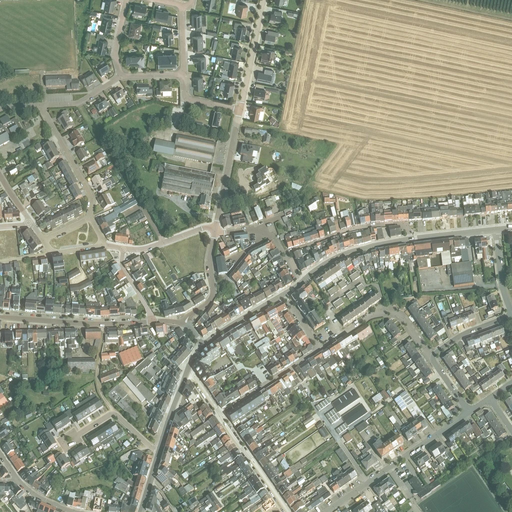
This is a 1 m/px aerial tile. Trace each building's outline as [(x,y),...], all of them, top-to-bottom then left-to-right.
[(116,4),(116,0),(115,0),(106,0),(104,10),(113,11),(114,7),(114,4),(116,4)] [(206,0),(205,8),(213,10),(213,9),(215,10),(216,4),(214,4),(214,0),(206,0)] [(248,6),(238,4),(238,6),(237,6),(236,10),(237,10),(236,15),(246,17),(246,12),(246,10),(247,10),(248,6)] [(138,14),(145,15),(147,6),(142,5),(142,6),(135,5),(133,13),(134,13),(134,14),(134,15),(138,16),(138,15),(138,14)] [(168,12),(164,11),(163,12),(161,12),(161,11),(156,10),(155,19),(163,21),(163,22),(171,23),(172,16),(168,15),(168,12)] [(281,16),(282,12),(274,10),(273,14),(271,13),(270,18),(270,17),(269,21),(280,24),(280,20),(283,18),(281,16)] [(202,14),(192,14),(192,19),(192,25),(192,26),(196,26),(196,30),(202,30),(202,14)] [(111,25),(113,19),(103,17),(101,26),(100,26),(99,29),(100,29),(100,30),(110,32),(111,28),(112,25),(111,25)] [(242,24),(235,22),(234,28),(235,28),(234,31),(235,34),(235,37),(244,39),(246,28),(241,27),(242,24)] [(141,25),(131,23),(128,36),(138,38),(137,38),(138,34),(139,34),(141,25)] [(278,33),(273,31),(272,34),(266,33),(265,42),(273,43),(275,35),(278,36),(278,33)] [(164,33),(164,44),(173,43),(173,39),(172,39),(172,37),(172,33),(164,33)] [(94,46),(93,51),(97,51),(105,53),(106,48),(107,45),(108,42),(103,41),(104,35),(97,34),(96,40),(99,40),(98,47),(94,46)] [(193,48),(203,48),(202,36),(192,36),(192,42),(194,42),(194,44),(193,44),(193,48)] [(238,47),(239,44),(232,42),(231,48),(233,48),(231,57),(240,58),(242,48),(238,47)] [(274,55),(275,51),(268,49),(267,53),(264,53),(263,55),(262,55),(260,61),(270,63),(271,59),(273,59),(274,59),(275,59),(275,58),(276,57),(275,56),(275,55),(274,55)] [(172,64),(176,64),(176,56),(172,56),(172,55),(163,55),(163,57),(159,57),(159,65),(163,65),(163,66),(172,65),(172,64)] [(126,57),(127,64),(138,63),(138,66),(144,66),(144,57),(141,57),(141,56),(126,57)] [(197,65),(197,69),(206,69),(205,58),(193,58),(193,62),(197,62),(197,65)] [(222,74),(221,77),(228,78),(229,75),(236,77),(237,73),(236,72),(236,69),(237,70),(239,64),(229,62),(224,61),(223,67),(227,68),(228,68),(227,75),(222,74)] [(101,78),(110,72),(105,64),(102,67),(101,66),(98,68),(99,69),(97,70),(101,78)] [(264,74),(258,72),(257,80),(270,83),(273,71),(265,69),(264,74)] [(79,79),(85,87),(87,85),(88,87),(92,85),(91,84),(96,81),(91,73),(83,78),(83,77),(79,79)] [(46,78),(46,87),(67,86),(67,91),(79,90),(79,81),(71,81),(71,77),(46,78)] [(194,77),(194,89),(203,89),(202,77),(194,77)] [(232,95),(234,84),(221,82),(220,89),(224,90),(223,94),(227,95),(232,95)] [(147,97),(152,97),(152,88),(149,88),(148,85),(141,85),(138,85),(137,86),(137,95),(147,95),(147,97)] [(157,97),(161,96),(161,93),(171,93),(171,85),(160,85),(160,90),(157,90),(157,97)] [(111,94),(116,101),(120,99),(120,100),(123,98),(123,97),(124,96),(120,89),(117,91),(115,92),(111,94)] [(266,91),(255,89),(253,97),(264,99),(266,91)] [(108,106),(104,99),(100,101),(101,101),(95,105),(99,112),(103,110),(104,110),(107,108),(106,108),(108,106)] [(251,109),(250,113),(251,113),(250,118),(251,118),(251,119),(253,119),(254,119),(258,119),(262,120),(264,112),(261,111),(262,107),(252,105),(251,110),(251,109)] [(118,116),(113,109),(109,112),(113,119),(118,116)] [(66,116),(69,114),(67,111),(61,114),(63,117),(58,120),(60,123),(61,123),(65,131),(72,127),(66,116)] [(212,122),(211,125),(213,125),(212,128),(218,129),(219,124),(219,125),(220,121),(220,120),(221,120),(221,117),(221,116),(215,115),(213,123),(212,122)] [(0,146),(11,141),(10,140),(14,138),(14,139),(22,135),(19,131),(22,129),(16,119),(10,122),(7,116),(0,120),(0,121),(2,124),(0,125),(0,146)] [(266,132),(253,129),(252,131),(246,129),(245,136),(251,137),(252,133),(255,133),(255,135),(264,136),(263,143),(269,144),(271,136),(266,135),(266,132)] [(74,147),(84,142),(82,138),(81,139),(77,132),(70,136),(72,140),(71,141),(74,147)] [(156,141),(153,153),(173,157),(213,165),(217,145),(177,136),(175,145),(156,141)] [(47,155),(56,150),(52,143),(43,148),(47,155)] [(241,153),(240,155),(243,156),(243,158),(244,159),(247,159),(247,158),(248,157),(252,158),(253,154),(253,152),(256,152),(259,153),(260,151),(260,148),(254,146),(249,145),(249,146),(249,147),(242,146),(241,151),(241,153)] [(13,157),(24,151),(22,148),(16,151),(17,153),(12,155),(13,157)] [(84,149),(77,153),(81,162),(88,158),(86,153),(88,152),(86,148),(84,149)] [(56,150),(47,155),(51,162),(59,157),(56,150)] [(95,162),(85,168),(88,175),(99,169),(102,167),(98,161),(104,158),(104,156),(102,154),(95,158),(97,162),(96,163),(95,162)] [(10,166),(14,165),(11,159),(4,162),(6,166),(5,167),(7,171),(11,169),(10,166)] [(62,171),(69,167),(65,162),(59,165),(62,171)] [(45,165),(42,167),(44,171),(48,169),(52,167),(50,163),(45,165)] [(164,174),(163,183),(212,193),(215,176),(160,164),(158,173),(164,174)] [(9,172),(11,177),(22,171),(19,166),(9,172)] [(69,167),(62,171),(64,175),(65,176),(65,177),(72,173),(69,167)] [(254,187),(252,188),(253,190),(254,190),(255,192),(264,186),(264,187),(266,186),(266,185),(269,184),(267,180),(264,176),(269,174),(267,171),(267,170),(266,169),(265,168),(258,173),(259,175),(256,177),(257,179),(258,180),(257,180),(257,181),(257,182),(258,182),(258,183),(257,184),(257,185),(257,186),(256,186),(255,188),(254,187)] [(75,179),(72,173),(65,177),(68,182),(75,179)] [(38,178),(37,176),(37,175),(36,174),(33,175),(34,177),(33,177),(32,176),(27,179),(28,180),(30,184),(38,178)] [(99,176),(93,180),(95,184),(94,185),(99,193),(108,188),(109,191),(114,188),(113,185),(112,186),(109,180),(103,183),(99,176)] [(53,178),(51,179),(57,191),(59,190),(53,178)] [(75,179),(68,182),(68,183),(69,185),(71,188),(76,185),(78,184),(75,179)] [(23,195),(37,186),(36,184),(33,186),(33,185),(30,188),(27,183),(20,187),(22,191),(21,192),(23,195)] [(212,193),(163,183),(161,190),(194,197),(193,200),(201,201),(201,204),(200,209),(209,210),(211,200),(210,200),(212,193)] [(79,191),(76,185),(71,188),(70,189),(73,194),(79,191)] [(37,186),(23,195),(25,199),(27,198),(29,201),(36,197),(33,193),(37,190),(36,190),(38,188),(37,186)] [(82,196),(79,191),(73,194),(76,200),(82,196)] [(38,200),(44,197),(46,195),(44,192),(36,195),(36,196),(38,200)] [(335,204),(335,197),(331,195),(329,195),(324,194),(322,193),(323,198),(323,200),(324,199),(324,204),(332,204),(335,204)] [(489,200),(490,215),(497,214),(496,203),(496,200),(495,196),(495,194),(492,195),(492,200),(489,200)] [(106,196),(98,200),(100,203),(104,210),(111,206),(106,196)] [(276,202),(274,196),(272,197),(271,198),(271,199),(265,202),(268,210),(264,212),(266,219),(274,215),(270,207),(274,206),(273,203),(276,202)] [(314,201),(307,206),(311,213),(317,208),(315,204),(315,203),(319,202),(318,198),(318,196),(313,197),(314,201)] [(335,197),(335,204),(336,211),(338,211),(337,199),(346,202),(345,199),(335,197)] [(457,218),(455,200),(455,198),(451,198),(452,202),(448,202),(448,203),(448,206),(448,209),(449,219),(457,218)] [(251,204),(258,222),(263,220),(259,210),(259,209),(262,208),(259,201),(257,202),(251,204)] [(421,209),(422,221),(422,222),(431,221),(430,209),(424,209),(424,206),(423,206),(422,201),(421,201),(421,209)] [(440,207),(441,220),(449,219),(448,209),(446,209),(446,206),(448,206),(448,203),(443,203),(442,201),(437,201),(438,207),(440,207)] [(46,214),(51,211),(48,207),(45,210),(40,202),(33,206),(39,216),(45,212),(46,214)] [(430,209),(431,221),(432,221),(439,220),(438,207),(434,207),(434,205),(434,203),(430,203),(430,209)] [(251,204),(247,206),(254,224),(258,222),(251,204)] [(72,206),(78,218),(79,217),(78,215),(83,213),(79,205),(76,207),(75,205),(72,206)] [(71,209),(67,211),(71,219),(76,216),(77,218),(78,218),(72,206),(70,207),(71,209)] [(254,224),(247,206),(242,207),(246,219),(249,226),(254,224)] [(15,207),(12,207),(12,208),(12,211),(12,214),(13,219),(20,218),(20,213),(15,207)] [(8,211),(4,211),(5,215),(5,220),(13,219),(12,214),(12,211),(12,208),(8,208),(9,211),(8,211)] [(284,211),(286,217),(287,217),(292,215),(291,214),(290,212),(292,211),(294,210),(293,209),(292,209),(291,208),(288,209),(284,211)] [(236,213),(235,212),(234,209),(229,211),(231,214),(230,215),(231,219),(232,219),(233,223),(234,227),(240,226),(238,218),(236,215),(236,213)] [(104,219),(98,222),(101,227),(118,218),(117,216),(121,213),(120,210),(115,213),(110,215),(111,217),(109,218),(110,219),(105,221),(104,219)] [(249,226),(246,219),(244,219),(244,217),(239,218),(238,215),(242,213),(240,210),(235,212),(236,213),(236,215),(238,218),(240,226),(245,225),(249,226)] [(326,220),(327,225),(330,235),(336,233),(333,223),(334,223),(337,222),(334,210),(331,211),(333,219),(329,220),(329,219),(326,220)] [(63,211),(61,212),(66,223),(67,223),(66,221),(71,219),(67,211),(64,213),(63,211)] [(141,211),(136,214),(139,219),(144,216),(141,211)] [(59,215),(56,216),(59,224),(64,222),(65,224),(66,223),(61,212),(58,213),(59,215)] [(345,221),(349,220),(348,216),(348,212),(340,214),(341,219),(341,220),(343,219),(344,219),(344,221),(345,221)] [(384,216),(384,223),(388,223),(392,223),(392,214),(390,214),(390,212),(383,212),(384,216)] [(231,219),(230,215),(223,216),(224,220),(224,221),(222,222),(224,229),(231,227),(234,227),(233,223),(232,219),(231,219)] [(51,216),(49,217),(54,229),(55,228),(54,226),(59,224),(56,216),(52,218),(51,216)] [(54,229),(49,217),(47,218),(47,220),(44,222),(47,230),(52,227),(53,229),(54,229)] [(290,225),(286,217),(282,219),(285,225),(286,225),(289,230),(291,229),(291,227),(291,226),(292,226),(291,225),(290,225)] [(118,218),(101,227),(103,231),(113,227),(111,224),(119,220),(118,218)] [(114,226),(113,227),(103,231),(105,236),(112,233),(114,232),(113,229),(115,228),(115,226),(114,227),(114,226)] [(309,235),(311,242),(315,241),(319,240),(315,228),(307,231),(309,235)] [(315,228),(319,240),(324,238),(321,228),(318,228),(315,228)] [(399,228),(388,229),(390,239),(396,238),(401,237),(401,236),(400,232),(400,231),(399,228)] [(21,233),(20,234),(22,237),(23,236),(26,241),(34,236),(31,230),(28,232),(26,229),(25,230),(20,230),(21,233)] [(290,235),(291,238),(293,237),(294,239),(291,240),(292,243),(291,244),(292,248),(296,247),(299,246),(296,233),(294,229),(293,230),(292,230),(294,234),(290,235)] [(116,235),(115,243),(116,243),(118,244),(118,243),(121,243),(123,230),(121,231),(120,232),(119,234),(121,234),(121,236),(116,235)] [(369,232),(371,243),(375,242),(375,236),(377,236),(376,230),(369,230),(369,232)] [(302,233),(305,244),(311,242),(309,235),(307,231),(304,232),(304,231),(302,232),(302,233)] [(296,233),(299,246),(305,244),(302,233),(298,234),(298,232),(296,233)] [(339,236),(344,250),(350,248),(353,246),(351,233),(348,234),(349,238),(346,239),(345,238),(344,239),(343,239),(342,236),(339,236)] [(247,234),(240,235),(241,241),(240,241),(240,244),(241,247),(243,247),(241,248),(242,251),(245,250),(246,249),(247,248),(246,246),(245,246),(245,243),(248,243),(247,234)] [(38,241),(34,236),(26,241),(30,247),(38,241)] [(458,240),(459,249),(462,248),(469,247),(468,239),(458,240)] [(328,249),(330,255),(334,254),(331,246),(329,240),(325,242),(328,249)] [(455,255),(451,256),(452,259),(462,258),(460,251),(459,251),(459,249),(458,240),(453,241),(455,255)] [(481,241),(483,260),(483,262),(489,262),(487,240),(481,241)] [(42,246),(38,241),(30,247),(34,252),(33,253),(34,254),(36,254),(41,251),(39,248),(42,246)] [(431,244),(433,256),(436,255),(441,255),(442,267),(446,267),(451,266),(449,252),(448,241),(431,244)] [(483,260),(481,241),(480,241),(475,241),(475,242),(474,242),(475,251),(476,251),(477,260),(483,260)] [(228,250),(230,255),(237,251),(233,243),(231,244),(230,242),(227,243),(227,244),(226,245),(226,246),(227,246),(228,249),(228,250)] [(230,255),(228,250),(225,251),(223,248),(224,247),(223,243),(219,245),(222,252),(225,257),(230,255)] [(267,253),(268,255),(276,251),(272,243),(271,243),(264,246),(268,253),(267,253)] [(318,250),(323,260),(326,257),(323,251),(322,252),(320,244),(316,246),(318,249),(318,250)] [(323,251),(326,257),(330,255),(328,249),(326,250),(325,247),(323,248),(322,247),(320,244),(322,252),(323,251)] [(413,246),(416,261),(418,270),(431,269),(429,258),(433,257),(433,256),(431,244),(427,244),(425,244),(418,245),(413,246)] [(187,245),(174,250),(176,255),(175,256),(176,259),(178,259),(190,255),(192,262),(199,260),(195,251),(193,246),(188,248),(187,245)] [(268,253),(264,246),(251,252),(248,255),(252,258),(253,257),(255,259),(257,257),(257,259),(258,258),(261,261),(264,258),(268,256),(268,255),(267,253),(268,253)] [(315,252),(319,262),(323,260),(318,250),(318,249),(316,246),(313,247),(315,252)] [(406,247),(409,265),(410,272),(412,272),(411,264),(413,264),(413,262),(414,262),(414,261),(413,257),(412,257),(412,252),(410,252),(409,246),(406,247)] [(398,248),(400,260),(400,261),(404,260),(404,262),(406,261),(407,265),(409,265),(406,247),(398,248)] [(306,250),(307,252),(308,251),(310,257),(311,261),(308,262),(310,267),(315,264),(311,253),(309,248),(306,250)] [(389,249),(389,258),(395,257),(395,260),(400,260),(398,248),(389,249)] [(463,264),(469,263),(467,250),(460,251),(462,258),(463,264)] [(304,256),(302,251),(298,253),(294,255),(296,262),(302,259),(302,258),(305,257),(304,256)] [(275,260),(280,257),(277,252),(270,256),(268,257),(269,259),(268,260),(270,263),(271,262),(275,260)] [(311,253),(315,264),(319,262),(315,252),(311,253)] [(146,254),(142,256),(149,267),(152,272),(155,270),(146,254)] [(365,261),(368,269),(371,269),(369,263),(366,254),(361,256),(364,262),(365,261)] [(62,256),(52,257),(54,269),(64,267),(62,256)] [(243,262),(249,267),(252,264),(255,261),(256,261),(255,260),(252,259),(251,259),(247,256),(243,262)] [(356,257),(360,266),(363,273),(368,271),(368,269),(365,261),(364,262),(361,256),(356,257)] [(271,263),(273,266),(273,267),(274,268),(278,266),(280,270),(285,267),(282,261),(280,257),(275,260),(271,262),(271,263)] [(349,261),(353,266),(354,268),(355,269),(360,266),(356,257),(352,260),(349,261)] [(138,258),(131,261),(137,272),(140,270),(142,268),(139,262),(140,262),(138,258)] [(342,262),(346,269),(347,270),(347,269),(353,266),(349,261),(347,258),(345,259),(345,260),(342,262)] [(224,259),(216,260),(218,275),(227,274),(233,266),(230,264),(225,264),(224,259)] [(302,259),(296,262),(299,268),(301,272),(307,270),(304,264),(302,259)] [(131,261),(124,265),(125,269),(130,267),(132,271),(131,272),(132,275),(137,272),(131,261)] [(336,264),(341,272),(346,269),(342,262),(341,261),(338,263),(336,264)] [(114,277),(122,272),(116,262),(110,266),(113,272),(112,272),(108,275),(110,278),(111,278),(113,281),(116,279),(114,277)] [(235,271),(241,275),(241,276),(243,273),(246,275),(250,270),(249,268),(249,267),(243,262),(235,271)] [(451,266),(446,267),(448,276),(452,276),(454,288),(474,285),(471,263),(469,263),(463,264),(451,266)] [(330,268),(336,276),(341,272),(336,264),(334,266),(330,268)] [(10,265),(3,266),(4,272),(4,273),(7,273),(11,272),(11,271),(10,265)] [(285,267),(280,270),(278,271),(279,273),(278,274),(280,279),(281,280),(289,276),(288,274),(285,267)] [(325,272),(330,280),(336,276),(330,268),(327,270),(325,272)] [(144,270),(132,277),(136,282),(139,287),(142,285),(144,284),(142,282),(141,279),(140,277),(142,276),(143,278),(147,275),(144,270)] [(240,281),(241,282),(243,280),(242,279),(242,278),(240,276),(241,275),(235,271),(232,275),(240,281)] [(126,279),(122,272),(114,277),(116,279),(118,283),(119,283),(120,285),(124,283),(122,281),(123,280),(126,279)] [(319,276),(325,283),(330,280),(325,272),(323,273),(319,276)] [(352,276),(355,281),(357,279),(360,277),(357,272),(352,276)] [(240,281),(232,275),(230,278),(229,278),(233,281),(237,284),(237,285),(238,288),(240,286),(239,285),(241,283),(241,282),(240,281)] [(204,282),(203,280),(199,281),(196,276),(192,278),(197,286),(196,286),(197,288),(199,292),(200,293),(203,292),(202,290),(206,288),(204,282)] [(271,284),(276,293),(282,290),(278,280),(276,276),(274,277),(272,278),(271,277),(271,279),(272,280),(272,281),(270,282),(271,284)] [(278,280),(282,290),(292,284),(292,282),(289,276),(281,280),(280,279),(278,280)] [(325,283),(319,276),(316,278),(313,280),(319,288),(320,287),(325,283)] [(272,296),(268,289),(265,284),(264,282),(261,284),(260,282),(258,283),(266,299),(272,296)] [(126,285),(126,286),(125,286),(125,287),(117,291),(119,295),(123,292),(128,289),(131,287),(129,284),(128,285),(126,285)] [(243,291),(248,287),(248,286),(246,284),(243,286),(241,287),(242,287),(239,290),(240,293),(241,292),(243,291)] [(268,289),(272,296),(276,293),(271,284),(269,286),(270,288),(268,289)] [(362,284),(356,288),(360,293),(362,291),(365,289),(362,284)] [(305,295),(307,298),(309,296),(310,297),(311,297),(313,295),(315,298),(318,296),(308,286),(307,285),(301,291),(305,295)] [(109,287),(106,289),(109,296),(105,298),(106,300),(109,307),(110,309),(110,316),(119,316),(119,309),(117,304),(114,297),(111,292),(109,287)] [(131,287),(128,289),(123,292),(126,297),(128,296),(128,297),(123,301),(124,303),(125,302),(131,298),(136,296),(136,295),(131,287)] [(245,295),(252,307),(256,305),(252,297),(251,298),(247,291),(250,290),(248,287),(243,291),(245,295)] [(10,306),(10,310),(18,311),(20,289),(12,288),(12,290),(11,294),(16,295),(16,298),(14,298),(13,303),(14,303),(13,306),(10,306)] [(199,292),(197,288),(193,291),(195,294),(189,297),(195,307),(205,300),(203,297),(201,294),(200,294),(200,293),(199,292)] [(4,301),(3,310),(9,310),(10,302),(10,301),(11,301),(11,294),(12,290),(9,290),(9,293),(8,300),(7,299),(7,302),(4,301)] [(122,299),(119,295),(115,290),(111,292),(114,297),(115,299),(115,298),(116,300),(119,303),(119,306),(120,308),(119,309),(119,316),(125,315),(125,311),(124,308),(124,306),(123,306),(122,305),(124,303),(123,301),(122,299)] [(171,290),(166,293),(170,300),(173,305),(176,303),(178,306),(173,308),(175,315),(179,314),(185,313),(181,307),(180,306),(172,292),(171,290)] [(26,298),(25,312),(36,313),(37,304),(37,300),(37,299),(38,291),(35,291),(34,294),(32,294),(26,298)] [(305,295),(301,291),(292,297),(292,298),(298,307),(298,308),(303,304),(304,304),(303,302),(308,299),(307,298),(305,295)] [(188,302),(181,307),(185,313),(192,308),(195,307),(189,297),(186,292),(183,294),(186,299),(188,302)] [(252,297),(256,305),(266,300),(261,292),(252,297)] [(351,292),(346,295),(349,300),(352,299),(354,297),(351,292)] [(370,297),(376,305),(378,303),(381,301),(376,294),(373,295),(371,292),(369,293),(371,297),(370,297)] [(237,300),(244,312),(252,307),(245,295),(237,300)] [(488,305),(495,302),(493,296),(488,298),(487,295),(481,297),(482,302),(485,301),(485,303),(487,302),(488,305)] [(244,312),(237,300),(235,297),(233,298),(235,301),(234,302),(231,304),(233,305),(235,304),(237,308),(236,308),(240,315),(244,312)] [(365,301),(370,308),(376,305),(370,297),(365,301)] [(53,314),(54,301),(49,300),(49,299),(48,298),(46,298),(45,313),(53,314)] [(131,298),(125,302),(125,303),(129,310),(130,310),(131,315),(131,316),(136,316),(136,310),(136,305),(135,304),(131,298)] [(36,313),(44,313),(46,300),(37,299),(37,300),(37,304),(36,313)] [(335,303),(333,304),(336,309),(338,308),(341,306),(344,304),(340,299),(335,303)] [(88,301),(86,300),(86,306),(86,308),(86,309),(86,316),(95,317),(100,317),(100,310),(100,309),(99,304),(97,304),(92,303),(89,303),(89,301),(88,301)] [(109,307),(106,300),(108,304),(106,305),(107,307),(105,308),(104,308),(104,309),(104,310),(100,310),(100,317),(110,316),(110,309),(109,307)] [(360,305),(365,312),(367,311),(367,310),(370,308),(365,301),(360,305)] [(412,316),(418,311),(416,309),(418,308),(417,306),(418,305),(416,301),(410,305),(412,307),(408,311),(412,316)] [(495,302),(488,305),(489,308),(488,309),(489,311),(486,312),(488,316),(494,314),(493,311),(498,309),(495,302)] [(72,307),(72,315),(79,316),(79,307),(80,307),(80,305),(78,305),(78,303),(72,303),(72,307)] [(125,303),(124,303),(122,305),(123,306),(125,305),(126,308),(124,308),(125,311),(125,315),(131,315),(130,310),(129,310),(125,303)] [(206,314),(209,318),(212,322),(217,329),(223,325),(218,318),(214,312),(218,308),(219,309),(220,308),(217,306),(213,303),(206,314)] [(273,308),(281,320),(285,317),(284,316),(283,316),(281,313),(287,310),(282,303),(273,308)] [(175,315),(173,308),(170,308),(170,307),(169,307),(168,304),(162,306),(165,318),(175,315)] [(222,307),(231,320),(236,317),(232,310),(231,309),(227,309),(226,307),(227,306),(225,304),(222,307)] [(303,304),(298,308),(301,312),(302,313),(306,319),(311,315),(307,310),(307,309),(303,304)] [(53,314),(59,314),(66,315),(66,305),(62,305),(62,306),(54,306),(53,314)] [(354,308),(359,316),(365,312),(360,305),(354,308)] [(466,316),(469,323),(475,320),(473,315),(477,314),(477,313),(479,313),(477,308),(475,308),(475,306),(470,308),(464,310),(466,316)] [(220,308),(219,309),(221,312),(222,312),(224,315),(221,318),(220,317),(218,318),(223,325),(231,320),(222,307),(220,308)] [(232,310),(236,317),(240,315),(236,308),(232,310)] [(265,313),(278,334),(283,331),(279,324),(280,323),(279,322),(281,321),(281,320),(273,308),(265,313)] [(349,312),(354,319),(359,316),(354,308),(349,312)] [(306,319),(314,331),(325,324),(317,311),(311,315),(306,319)] [(418,311),(412,316),(415,321),(425,314),(424,311),(420,314),(418,311)] [(344,316),(348,323),(354,319),(349,312),(344,316)] [(457,327),(454,320),(452,315),(447,317),(445,312),(441,314),(443,320),(446,326),(449,324),(451,330),(457,327)] [(266,324),(268,328),(269,327),(275,337),(278,334),(265,313),(261,315),(263,319),(264,320),(266,324)] [(460,316),(463,325),(469,323),(466,316),(463,317),(462,313),(459,314),(460,316)] [(208,325),(213,332),(217,329),(212,322),(210,324),(207,320),(209,318),(206,314),(201,319),(207,325),(208,325)] [(281,320),(281,321),(282,322),(285,320),(286,322),(292,318),(290,314),(285,317),(281,320)] [(425,314),(415,321),(419,326),(425,322),(423,319),(427,317),(425,314)] [(256,318),(261,327),(262,326),(267,335),(270,334),(265,325),(266,324),(264,320),(263,319),(261,315),(256,318)] [(348,323),(344,316),(338,319),(343,327),(345,325),(348,323)] [(454,320),(457,327),(463,325),(460,316),(457,317),(457,319),(454,320)] [(248,323),(253,330),(255,333),(256,333),(256,332),(257,332),(260,336),(261,336),(263,336),(265,334),(256,318),(253,320),(253,321),(249,323),(249,322),(248,323)] [(286,328),(295,322),(292,318),(286,322),(288,324),(285,326),(286,328)] [(200,324),(207,335),(210,334),(213,332),(208,325),(207,325),(201,319),(198,323),(200,324)] [(283,331),(278,334),(280,337),(283,335),(285,334),(284,333),(286,332),(287,333),(288,332),(289,331),(298,326),(295,322),(286,328),(283,331)] [(389,334),(396,329),(391,322),(386,326),(384,323),(379,326),(382,330),(385,327),(389,334)] [(425,322),(419,326),(423,332),(429,327),(431,326),(429,323),(427,325),(425,322)] [(200,324),(198,323),(195,326),(203,338),(207,335),(200,324)] [(241,327),(252,344),(257,351),(258,351),(264,347),(261,341),(255,345),(254,343),(256,341),(250,332),(253,330),(248,323),(241,327)] [(162,325),(156,326),(156,332),(157,335),(164,334),(167,334),(167,332),(166,325),(162,325)] [(354,333),(358,339),(360,341),(372,334),(366,325),(354,333)] [(289,331),(288,332),(292,339),(294,338),(296,337),(296,338),(303,333),(298,326),(289,331)] [(433,332),(427,337),(430,342),(434,339),(438,343),(441,341),(439,337),(438,336),(436,334),(444,329),(442,326),(433,332)] [(154,341),(151,336),(149,336),(149,335),(149,333),(147,333),(147,331),(146,327),(140,328),(141,334),(141,336),(142,337),(145,336),(145,337),(146,338),(148,338),(153,344),(155,342),(154,341)] [(235,331),(243,342),(246,347),(252,344),(241,327),(235,331)] [(429,327),(423,332),(427,337),(433,332),(429,327)] [(146,346),(142,338),(142,337),(141,336),(141,334),(140,328),(136,329),(135,329),(135,331),(135,333),(136,340),(139,339),(140,344),(139,344),(142,348),(146,346)] [(495,331),(498,338),(501,337),(502,338),(504,337),(505,340),(509,338),(507,332),(503,333),(501,328),(495,331)] [(179,329),(175,332),(180,339),(184,336),(185,336),(180,329),(179,329)] [(396,329),(389,334),(394,340),(393,340),(390,342),(393,346),(398,342),(396,339),(401,336),(396,329)] [(438,336),(439,337),(445,333),(444,329),(436,334),(438,336)] [(97,356),(99,349),(101,340),(101,330),(86,331),(86,340),(96,340),(92,355),(97,356)] [(123,330),(118,331),(118,339),(118,344),(119,352),(119,355),(131,350),(131,349),(129,342),(133,341),(132,334),(123,336),(123,330)] [(59,337),(58,331),(46,332),(47,339),(47,344),(51,344),(51,348),(54,348),(54,344),(53,344),(52,337),(55,337),(55,345),(55,348),(60,348),(59,337)] [(109,336),(105,336),(105,339),(105,344),(118,344),(118,339),(118,331),(109,331),(109,336)] [(243,342),(235,331),(225,337),(236,353),(238,356),(240,355),(242,358),(245,355),(247,358),(250,356),(254,362),(257,360),(253,354),(251,355),(249,352),(249,351),(244,355),(241,350),(243,349),(239,344),(243,342)] [(489,332),(492,340),(498,338),(495,331),(489,332)] [(47,339),(46,332),(37,332),(37,344),(37,347),(38,349),(41,349),(41,343),(40,343),(39,340),(44,340),(44,345),(45,349),(47,349),(47,344),(47,339)] [(484,335),(487,344),(493,342),(492,340),(489,332),(484,335)] [(3,339),(2,339),(2,341),(2,344),(5,344),(8,343),(8,345),(8,347),(10,347),(12,347),(12,343),(13,343),(13,340),(13,333),(9,333),(5,333),(5,337),(5,339),(3,339)] [(22,342),(22,333),(13,333),(13,340),(18,340),(18,343),(19,343),(19,345),(18,345),(18,347),(22,347),(22,342)] [(303,333),(296,338),(296,339),(299,342),(302,340),(304,343),(305,342),(306,344),(304,346),(305,347),(305,348),(306,349),(311,345),(303,333)] [(341,340),(349,351),(354,348),(359,345),(356,341),(358,339),(354,333),(350,336),(349,335),(341,340)] [(478,337),(481,344),(482,347),(487,345),(487,344),(484,335),(478,337)] [(220,340),(230,356),(236,353),(225,337),(223,339),(222,340),(221,341),(220,340)] [(261,342),(264,347),(269,344),(271,343),(267,337),(261,342)] [(472,339),(475,347),(481,344),(478,337),(472,339)] [(306,349),(305,348),(303,349),(300,346),(294,338),(291,341),(295,347),(296,348),(297,348),(301,351),(300,351),(304,356),(308,353),(306,349)] [(475,347),(472,339),(466,341),(468,347),(464,348),(467,354),(473,352),(472,348),(475,347)] [(190,355),(194,349),(193,349),(191,348),(190,347),(191,345),(188,343),(189,342),(186,340),(181,346),(187,352),(190,355)] [(217,343),(225,355),(226,354),(229,359),(231,357),(230,356),(220,340),(217,343)] [(337,344),(346,357),(349,355),(350,355),(351,356),(352,355),(349,351),(341,340),(336,343),(337,344)] [(243,342),(239,344),(243,349),(241,350),(244,355),(249,351),(246,347),(243,342)] [(213,345),(221,357),(221,358),(225,355),(217,343),(213,345)] [(264,347),(258,351),(262,358),(263,358),(264,359),(268,357),(266,354),(267,353),(265,349),(269,347),(270,346),(269,344),(264,347)] [(332,347),(337,353),(341,359),(343,358),(345,360),(347,358),(346,357),(337,344),(332,347)] [(408,355),(415,350),(411,344),(406,347),(404,344),(399,348),(402,352),(403,351),(404,353),(406,351),(408,355)] [(208,351),(203,354),(204,355),(210,364),(221,357),(213,345),(214,346),(213,347),(213,346),(209,349),(209,350),(208,351)] [(286,347),(295,362),(298,359),(289,345),(286,347)] [(180,354),(186,359),(189,357),(189,356),(190,355),(187,352),(181,346),(181,347),(179,349),(181,351),(180,354)] [(131,350),(119,355),(123,364),(140,353),(139,350),(138,347),(131,350)] [(281,350),(290,365),(295,362),(286,347),(281,350)] [(327,350),(337,363),(340,368),(342,366),(339,361),(337,358),(337,357),(336,356),(335,356),(335,355),(337,353),(332,347),(327,350)] [(280,355),(287,366),(290,365),(281,350),(278,352),(279,354),(280,355)] [(320,353),(329,368),(337,363),(327,350),(323,352),(320,353)] [(415,350),(408,355),(411,359),(418,355),(415,350)] [(253,354),(257,360),(258,361),(262,358),(258,351),(257,351),(254,353),(253,354)] [(447,366),(453,362),(456,359),(451,351),(445,354),(447,357),(443,360),(447,366)] [(173,356),(182,364),(186,359),(180,354),(177,352),(176,353),(175,353),(173,356)] [(315,357),(322,367),(325,370),(325,371),(329,368),(320,353),(315,357)] [(65,361),(64,361),(64,371),(67,371),(67,374),(67,376),(72,375),(72,374),(90,373),(90,371),(95,371),(95,360),(76,361),(72,361),(72,354),(66,354),(65,354),(65,361)] [(151,363),(152,363),(153,365),(155,366),(157,364),(153,361),(157,358),(153,354),(153,355),(152,355),(151,356),(150,357),(147,359),(151,362),(151,363)] [(277,358),(284,369),(287,366),(280,355),(278,357),(277,355),(276,354),(274,356),(275,356),(276,358),(277,358)] [(194,368),(193,369),(198,375),(209,368),(212,366),(210,364),(204,355),(200,357),(201,358),(198,360),(199,362),(195,364),(196,365),(194,367),(195,368),(194,368)] [(418,355),(411,359),(415,365),(422,360),(418,355)] [(182,364),(173,356),(172,358),(171,357),(170,359),(169,360),(178,368),(182,365),(182,364)] [(274,366),(278,373),(284,369),(277,358),(276,358),(275,356),(273,358),(272,357),(269,359),(271,363),(274,366)] [(313,359),(319,369),(322,367),(315,357),(313,358),(313,359)] [(144,362),(140,365),(135,370),(138,373),(140,374),(144,369),(145,370),(147,367),(148,368),(152,363),(151,363),(151,362),(147,359),(145,361),(144,362)] [(307,362),(311,369),(312,369),(314,368),(318,373),(320,376),(322,379),(325,378),(324,376),(319,369),(313,359),(308,362),(307,362)] [(457,366),(450,371),(454,376),(460,371),(458,369),(463,366),(465,368),(470,364),(467,359),(465,361),(461,363),(459,365),(457,366)] [(166,366),(168,368),(179,378),(181,374),(166,360),(165,361),(163,363),(166,366)] [(422,360),(415,365),(419,370),(425,365),(422,360)] [(298,368),(303,375),(307,372),(309,376),(311,379),(316,376),(315,375),(311,369),(307,362),(298,368)] [(453,362),(447,366),(450,371),(457,366),(455,363),(455,364),(453,362)] [(274,366),(271,363),(270,364),(267,368),(268,369),(272,376),(278,373),(274,366)] [(494,373),(499,381),(504,378),(501,373),(504,371),(505,370),(501,364),(500,366),(500,365),(497,368),(498,370),(494,373)] [(419,370),(420,373),(422,375),(429,370),(425,365),(419,370)] [(216,378),(205,385),(209,391),(219,384),(223,382),(221,380),(226,377),(227,379),(238,372),(236,370),(234,366),(216,377),(216,378)] [(176,382),(178,384),(179,379),(180,379),(179,378),(168,368),(164,373),(176,382)] [(209,368),(198,375),(205,385),(216,378),(209,368)] [(303,375),(298,368),(295,370),(299,376),(300,375),(301,377),(300,378),(303,382),(306,380),(306,379),(305,378),(303,375)] [(101,376),(100,377),(102,384),(120,377),(117,370),(116,371),(115,370),(108,373),(101,376)] [(130,374),(134,378),(138,373),(135,370),(130,374)] [(429,370),(422,375),(419,377),(425,386),(430,382),(428,379),(433,376),(429,370)] [(460,371),(454,376),(457,381),(465,376),(466,376),(462,370),(460,371)] [(484,382),(488,388),(493,385),(489,379),(486,374),(484,371),(480,373),(478,373),(480,376),(482,375),(482,377),(485,375),(488,378),(483,381),(484,382)] [(297,386),(298,388),(302,393),(304,391),(293,372),(289,375),(297,386)] [(160,383),(155,388),(159,391),(162,394),(165,395),(171,401),(173,397),(175,393),(175,392),(177,388),(177,387),(178,384),(176,382),(164,373),(159,379),(163,382),(162,385),(160,383)] [(489,379),(493,385),(499,381),(494,373),(489,376),(490,378),(489,379)] [(127,377),(145,399),(147,401),(146,402),(149,405),(149,404),(153,401),(156,405),(160,406),(157,412),(164,417),(168,408),(159,402),(145,389),(139,383),(134,378),(130,374),(127,377)] [(149,374),(145,379),(149,382),(153,378),(149,374)] [(247,387),(250,391),(257,386),(250,375),(244,379),(245,380),(243,381),(246,385),(247,387)] [(286,377),(294,390),(298,388),(297,386),(289,375),(286,377)] [(465,376),(457,381),(461,386),(469,381),(465,376)] [(474,387),(472,393),(480,388),(483,392),(488,388),(484,382),(481,384),(480,382),(479,383),(476,379),(475,376),(472,378),(476,385),(474,387)] [(145,399),(127,377),(123,381),(142,403),(145,399)] [(282,379),(291,392),(294,390),(286,377),(282,379)] [(282,388),(287,396),(291,393),(291,392),(282,379),(278,382),(283,387),(282,388)] [(469,381),(461,386),(465,391),(469,388),(472,393),(474,387),(471,384),(473,382),(471,379),(469,381)] [(246,385),(243,381),(239,384),(245,394),(250,391),(247,387),(246,385)] [(191,392),(195,397),(198,395),(194,389),(190,382),(188,383),(186,387),(191,392)] [(274,385),(279,393),(281,392),(284,397),(285,397),(285,398),(286,397),(288,396),(287,396),(282,388),(283,387),(278,382),(274,385)] [(219,384),(209,391),(212,395),(218,390),(217,388),(220,386),(219,384)] [(245,394),(239,384),(236,386),(238,389),(237,390),(241,397),(245,394)] [(115,388),(110,393),(107,396),(116,405),(137,425),(143,419),(147,415),(118,386),(118,385),(115,388)] [(268,389),(272,395),(273,396),(276,395),(277,397),(278,397),(281,401),(280,402),(282,404),(285,402),(279,393),(274,385),(268,389)] [(436,397),(443,392),(439,386),(434,390),(432,387),(427,390),(429,394),(428,395),(432,399),(436,397)] [(191,392),(186,387),(182,396),(188,400),(190,404),(193,409),(195,412),(199,409),(193,402),(194,401),(197,399),(195,397),(191,392)] [(224,394),(216,400),(218,404),(220,406),(222,409),(229,405),(240,397),(234,389),(225,396),(224,394)] [(264,391),(270,399),(275,407),(277,406),(271,396),(272,395),(268,389),(264,391)] [(354,389),(332,404),(338,413),(360,398),(354,389)] [(218,390),(212,395),(215,399),(221,394),(218,390)] [(159,402),(168,408),(171,401),(165,395),(162,394),(159,391),(158,392),(156,393),(162,398),(161,399),(159,402)] [(259,394),(264,402),(270,399),(264,391),(259,394)] [(384,391),(379,394),(384,401),(389,398),(384,391)] [(400,397),(394,401),(395,401),(402,412),(407,408),(408,410),(413,418),(415,416),(417,418),(415,420),(415,421),(423,432),(428,428),(423,421),(425,419),(411,400),(406,392),(400,396),(400,397)] [(443,392),(436,397),(440,402),(446,397),(443,392)] [(313,395),(310,396),(313,401),(322,396),(320,393),(314,396),(313,395)] [(253,398),(253,399),(260,410),(266,405),(264,402),(259,394),(256,397),(253,398)] [(383,399),(379,394),(372,400),(375,404),(375,405),(383,399)] [(89,399),(97,412),(98,411),(103,408),(102,406),(96,397),(95,395),(89,399)] [(446,397),(440,402),(444,407),(450,403),(446,397)] [(328,398),(316,407),(319,411),(331,403),(328,398)] [(84,405),(91,416),(91,415),(96,412),(97,412),(89,399),(82,403),(84,405)] [(250,401),(246,403),(253,414),(260,410),(253,399),(252,399),(250,401)] [(77,410),(84,420),(89,416),(90,416),(91,416),(84,405),(82,403),(75,407),(77,410)] [(240,407),(246,416),(247,418),(253,414),(246,403),(243,405),(240,407)] [(450,403),(444,407),(441,409),(446,417),(451,414),(449,411),(453,408),(450,403)] [(185,409),(193,420),(195,422),(199,420),(196,415),(197,414),(196,412),(193,414),(192,412),(193,410),(193,409),(190,404),(185,409)] [(199,417),(209,410),(206,406),(199,410),(200,412),(197,414),(199,417)] [(151,408),(149,413),(151,416),(150,418),(159,427),(160,427),(161,423),(164,417),(157,412),(154,410),(152,407),(151,408)] [(237,409),(233,411),(239,420),(240,422),(247,418),(246,416),(240,407),(239,408),(237,409)] [(186,418),(188,420),(190,423),(193,420),(185,409),(181,412),(184,416),(186,418)] [(335,409),(326,415),(332,424),(341,417),(335,409)] [(69,416),(71,419),(73,417),(78,424),(83,421),(84,420),(77,410),(73,413),(72,414),(70,411),(67,413),(69,416)] [(209,410),(199,417),(203,423),(204,422),(203,420),(205,419),(212,415),(211,413),(209,410)] [(239,420),(233,411),(228,415),(228,416),(227,416),(233,424),(239,420)] [(181,424),(183,427),(186,425),(184,424),(184,423),(188,420),(186,418),(184,416),(181,412),(176,415),(183,423),(181,424)] [(59,420),(64,429),(68,426),(71,424),(68,420),(70,419),(71,419),(69,416),(67,413),(62,416),(63,417),(59,420)] [(243,426),(237,431),(241,436),(250,429),(249,427),(253,425),(252,423),(258,419),(260,422),(263,420),(260,414),(243,426)] [(484,414),(479,417),(482,421),(485,425),(488,424),(494,419),(491,414),(486,417),(484,414)] [(147,415),(143,419),(150,426),(148,430),(154,433),(156,434),(159,427),(150,418),(147,415)] [(180,430),(182,432),(185,429),(183,427),(181,424),(183,423),(176,415),(173,424),(180,430)] [(431,416),(427,419),(432,425),(435,422),(431,416)] [(312,417),(303,423),(305,426),(314,420),(312,417)] [(190,435),(190,436),(193,438),(204,431),(204,430),(210,425),(213,430),(220,426),(214,418),(206,424),(204,425),(196,431),(192,434),(190,435)] [(413,439),(405,427),(404,426),(401,429),(393,418),(389,420),(400,436),(402,434),(408,442),(413,439)] [(494,419),(488,424),(492,429),(498,424),(495,419),(494,419)] [(51,428),(52,431),(55,429),(57,433),(60,431),(61,431),(63,429),(64,429),(59,420),(54,423),(54,421),(48,424),(51,428)] [(314,420),(305,426),(307,430),(317,423),(314,420)] [(365,421),(356,428),(359,433),(369,427),(365,421)] [(423,432),(415,421),(410,424),(418,435),(423,432)] [(108,427),(115,437),(119,435),(123,433),(121,429),(118,430),(114,423),(108,427)] [(345,423),(336,430),(339,434),(349,427),(345,423)] [(405,427),(413,439),(418,435),(410,424),(409,423),(406,425),(407,426),(405,427)] [(461,427),(466,433),(468,436),(473,433),(477,439),(480,437),(482,435),(475,424),(470,427),(467,423),(461,427)] [(48,424),(45,426),(48,430),(38,437),(40,441),(42,440),(45,444),(53,439),(51,436),(49,434),(50,434),(49,433),(52,431),(51,428),(48,424)] [(179,433),(180,434),(181,433),(182,432),(180,430),(173,424),(171,430),(179,433)] [(250,429),(241,436),(243,440),(258,429),(257,428),(260,426),(258,424),(250,429)] [(498,424),(492,429),(490,430),(490,431),(492,434),(493,436),(501,430),(502,429),(498,424)] [(7,432),(9,430),(7,427),(5,425),(2,427),(1,426),(0,427),(0,441),(4,439),(8,436),(9,435),(8,433),(7,432)] [(220,426),(213,430),(195,444),(197,447),(210,438),(211,438),(217,435),(219,438),(212,444),(213,447),(228,437),(220,426)] [(101,432),(109,444),(113,441),(112,439),(114,438),(115,437),(108,427),(101,432)] [(258,429),(243,440),(246,443),(262,432),(264,430),(262,427),(258,429)] [(324,427),(318,431),(324,438),(329,435),(324,427)] [(456,430),(467,445),(470,442),(468,439),(466,437),(466,438),(464,435),(466,433),(461,427),(457,430),(456,430)] [(262,432),(246,443),(246,444),(249,448),(264,437),(262,435),(269,430),(268,429),(263,432),(262,432)] [(183,444),(184,445),(185,446),(187,444),(184,442),(184,441),(182,439),(183,438),(180,434),(179,433),(171,430),(170,434),(178,437),(183,444)] [(451,434),(456,441),(459,439),(461,443),(460,444),(463,447),(462,448),(464,450),(467,448),(465,446),(467,445),(456,430),(451,434)] [(501,430),(493,436),(490,438),(492,440),(494,442),(495,441),(498,445),(498,444),(499,446),(504,443),(503,441),(501,438),(505,435),(501,430)] [(95,436),(101,446),(103,445),(104,446),(109,444),(101,432),(95,436)] [(264,437),(249,448),(252,453),(262,446),(260,444),(267,440),(267,438),(272,435),(270,433),(264,437)] [(348,433),(343,437),(347,443),(353,439),(348,433)] [(168,439),(176,441),(182,447),(183,446),(184,445),(183,444),(178,437),(170,434),(168,439)] [(456,441),(451,434),(446,438),(449,442),(446,444),(450,449),(456,446),(453,442),(456,441)] [(89,449),(92,452),(100,447),(101,446),(95,436),(94,436),(94,437),(88,440),(92,447),(89,449)] [(228,437),(213,447),(216,450),(230,440),(228,437)] [(392,440),(398,449),(404,445),(396,437),(392,440)] [(53,439),(45,444),(40,447),(44,453),(57,445),(55,442),(53,439)] [(175,446),(180,452),(183,449),(179,446),(179,447),(176,444),(176,441),(168,439),(167,444),(175,446)] [(389,455),(383,446),(378,440),(371,445),(382,460),(389,455)] [(387,443),(393,452),(398,449),(392,440),(387,443)] [(262,446),(252,453),(255,456),(272,444),(270,441),(262,446)] [(221,454),(224,452),(223,450),(226,448),(227,450),(234,445),(231,442),(219,451),(221,454)] [(363,455),(372,467),(378,464),(372,455),(370,457),(366,452),(371,449),(366,442),(363,444),(366,448),(361,452),(363,455)] [(272,444),(255,456),(257,459),(269,451),(270,450),(276,447),(273,443),(272,444)] [(276,447),(270,450),(272,452),(270,454),(269,451),(257,459),(258,461),(259,463),(275,452),(283,447),(280,443),(276,447)] [(383,446),(389,455),(393,452),(387,443),(383,446)] [(7,456),(14,452),(9,444),(2,449),(7,456)] [(165,448),(173,451),(174,449),(176,450),(175,451),(179,454),(180,452),(175,446),(167,444),(165,448)] [(434,447),(441,457),(445,454),(450,461),(453,459),(446,448),(443,450),(439,444),(434,447)] [(224,452),(221,454),(217,457),(219,460),(236,449),(234,445),(227,450),(224,452)] [(78,451),(83,459),(86,457),(88,459),(93,456),(94,455),(92,452),(89,449),(87,450),(85,447),(82,449),(81,448),(78,451)] [(441,457),(434,447),(429,451),(436,461),(437,460),(440,466),(444,463),(441,457)] [(164,454),(172,457),(174,457),(174,456),(177,456),(177,454),(175,452),(173,451),(165,448),(164,454)] [(341,448),(335,452),(343,463),(348,459),(341,448)] [(236,449),(219,460),(222,463),(231,457),(233,460),(241,455),(236,449)] [(72,462),(75,467),(81,464),(80,462),(83,460),(83,459),(78,451),(74,453),(71,455),(73,459),(71,460),(72,462)] [(137,462),(150,466),(152,459),(143,456),(144,455),(142,454),(143,452),(142,452),(140,451),(133,453),(132,458),(131,457),(130,460),(137,462)] [(14,452),(7,456),(10,461),(16,457),(14,452)] [(275,452),(259,463),(263,469),(264,468),(271,463),(274,461),(271,458),(277,454),(275,452)] [(16,457),(10,461),(13,465),(19,461),(18,460),(21,458),(20,456),(22,455),(21,453),(16,457)] [(419,457),(426,468),(430,466),(429,465),(431,464),(424,453),(419,457)] [(66,467),(66,468),(70,465),(70,464),(67,460),(64,456),(62,457),(60,454),(54,458),(61,470),(66,467)] [(161,461),(168,467),(169,465),(170,465),(172,457),(164,454),(161,461)] [(372,467),(363,455),(358,458),(362,463),(361,463),(367,471),(372,467)] [(227,467),(218,473),(221,477),(220,478),(221,479),(227,475),(229,475),(232,472),(246,463),(241,456),(235,461),(237,465),(236,466),(236,465),(229,470),(227,467)] [(271,463),(264,468),(266,470),(266,471),(266,472),(267,473),(269,477),(270,477),(270,478),(271,478),(272,480),(272,481),(278,476),(282,473),(294,465),(293,464),(289,467),(281,456),(276,459),(280,465),(276,472),(271,463)] [(426,468),(419,457),(414,461),(422,473),(427,470),(426,468)] [(19,461),(13,465),(18,472),(29,465),(27,462),(23,465),(20,460),(19,461)] [(160,466),(168,473),(174,478),(176,475),(177,474),(168,467),(161,461),(160,466)] [(143,479),(146,480),(150,466),(137,462),(136,466),(137,466),(135,473),(134,473),(133,476),(138,477),(143,479)] [(218,473),(227,467),(230,464),(229,463),(228,464),(227,463),(224,465),(224,466),(223,466),(221,467),(216,471),(218,473)] [(246,463),(232,472),(235,476),(249,467),(246,463)] [(346,474),(351,481),(357,477),(348,464),(342,468),(346,474)] [(294,465),(282,473),(284,476),(280,479),(278,476),(272,481),(276,487),(289,478),(294,474),(298,471),(296,469),(294,465)] [(158,471),(170,483),(174,486),(176,484),(172,480),(173,480),(167,475),(168,473),(160,466),(158,471)] [(437,468),(439,471),(443,477),(447,474),(442,467),(441,468),(440,466),(437,468)] [(249,467),(235,476),(229,480),(230,482),(232,481),(234,483),(239,480),(251,471),(249,467)] [(4,468),(0,471),(0,474),(2,478),(3,478),(8,474),(4,468)] [(25,481),(36,473),(37,473),(34,469),(31,471),(29,470),(26,471),(20,475),(21,476),(25,481)] [(336,472),(345,485),(351,481),(346,474),(344,476),(340,470),(336,472)] [(170,483),(158,471),(156,479),(164,488),(170,483)] [(251,471),(239,480),(241,484),(254,475),(251,471)] [(332,479),(339,490),(345,485),(336,472),(333,474),(334,477),(332,479)] [(36,473),(25,481),(27,483),(29,482),(30,483),(29,484),(32,487),(36,482),(40,477),(40,476),(39,475),(38,475),(36,473)] [(423,474),(421,475),(429,487),(431,485),(435,482),(436,482),(434,478),(429,481),(427,478),(426,479),(423,474)] [(319,479),(322,483),(323,484),(328,480),(325,475),(319,479)] [(36,482),(32,487),(38,491),(47,478),(45,476),(39,484),(36,482)] [(245,493),(260,483),(255,476),(249,481),(248,482),(247,482),(241,486),(242,488),(248,485),(250,487),(249,488),(249,487),(244,491),(245,493)] [(301,476),(297,479),(292,482),(279,491),(282,496),(288,491),(288,490),(297,484),(299,486),(303,483),(305,482),(301,476)] [(119,477),(117,479),(114,482),(117,484),(120,486),(121,484),(127,488),(128,488),(129,485),(127,483),(119,477)] [(127,483),(129,485),(133,488),(134,489),(142,491),(146,480),(143,479),(138,477),(136,484),(129,480),(127,483)] [(47,478),(38,491),(46,497),(50,490),(49,489),(52,485),(48,483),(50,480),(47,478)] [(289,478),(276,487),(279,491),(290,483),(288,481),(290,480),(289,478)] [(306,489),(319,480),(318,478),(311,482),(304,486),(306,489)] [(384,482),(390,492),(392,490),(394,492),(391,494),(393,496),(398,493),(389,478),(384,482)] [(415,478),(409,482),(416,491),(413,492),(413,495),(418,495),(421,499),(431,492),(441,486),(438,481),(428,488),(427,486),(422,489),(415,478)] [(294,497),(287,502),(292,509),(298,505),(296,501),(322,483),(319,479),(319,480),(306,489),(294,497)] [(339,490),(332,479),(329,481),(332,486),(330,487),(334,493),(339,490)] [(378,486),(385,496),(389,493),(389,492),(390,492),(384,482),(378,486)] [(260,483),(245,493),(238,498),(240,500),(242,500),(252,493),(251,492),(254,491),(256,494),(249,499),(251,502),(266,491),(264,489),(260,483)] [(120,486),(117,484),(115,489),(120,492),(123,494),(132,498),(134,489),(133,488),(132,490),(131,490),(128,488),(127,488),(121,484),(120,486)] [(184,488),(188,494),(194,490),(194,489),(189,484),(184,488)] [(5,486),(4,493),(8,493),(11,496),(13,494),(19,489),(16,486),(5,486)] [(299,486),(283,497),(287,502),(294,497),(293,495),(302,489),(299,486)] [(385,496),(378,486),(373,490),(379,499),(381,497),(386,503),(385,503),(385,504),(381,507),(385,511),(392,511),(396,510),(385,496)] [(188,494),(184,488),(183,487),(178,490),(183,497),(188,494)] [(156,498),(161,505),(164,510),(169,507),(165,501),(164,502),(159,494),(159,493),(155,488),(153,488),(151,493),(156,498)] [(19,489),(13,494),(8,498),(9,500),(12,498),(13,500),(22,492),(21,491),(19,489)] [(134,489),(132,498),(133,499),(133,501),(139,503),(142,491),(134,489)] [(83,494),(81,509),(85,510),(86,505),(88,506),(89,500),(95,501),(96,494),(94,494),(94,495),(91,494),(92,493),(85,491),(84,494),(83,494)] [(266,491),(251,502),(242,508),(244,511),(252,506),(251,505),(261,499),(262,500),(268,495),(266,491)] [(22,492),(13,500),(10,502),(12,505),(15,503),(21,510),(27,505),(24,502),(25,501),(23,498),(22,499),(21,498),(25,494),(22,492)] [(75,498),(76,494),(72,494),(70,493),(67,506),(72,508),(74,501),(75,498)] [(154,507),(157,511),(161,511),(158,506),(161,505),(156,498),(151,493),(148,504),(154,507)] [(208,501),(214,497),(212,493),(200,502),(202,504),(208,500),(208,501)] [(76,494),(75,498),(79,498),(78,501),(74,501),(72,508),(81,509),(83,494),(80,494),(80,495),(76,494)] [(120,500),(123,501),(129,506),(137,509),(139,503),(133,501),(133,499),(132,498),(123,494),(120,499),(120,500)] [(117,503),(116,511),(121,511),(123,501),(120,500),(113,496),(111,500),(111,501),(117,503)] [(259,502),(249,509),(251,511),(253,511),(264,503),(265,504),(272,500),(269,496),(260,504),(259,502)] [(310,503),(306,506),(309,511),(323,501),(323,500),(320,496),(313,501),(310,503)] [(191,506),(197,501),(194,497),(188,501),(191,506)] [(201,511),(217,501),(214,497),(208,501),(205,503),(206,505),(199,509),(201,511)] [(352,498),(345,502),(348,507),(355,504),(352,498)] [(37,511),(41,504),(32,499),(28,505),(28,506),(34,509),(34,510),(35,511),(34,511),(37,511)] [(298,505),(292,509),(293,511),(298,511),(306,506),(310,503),(308,501),(307,499),(306,499),(299,504),(298,505)] [(116,511),(117,503),(111,501),(108,500),(106,511),(116,511)] [(123,501),(121,511),(135,511),(137,509),(129,506),(123,501)] [(197,501),(191,506),(189,507),(191,509),(196,505),(197,505),(198,506),(198,507),(198,506),(195,509),(196,510),(201,506),(198,501),(197,501)] [(217,501),(201,511),(200,511),(208,511),(213,509),(219,504),(217,501)] [(360,507),(362,511),(376,511),(373,507),(371,508),(366,502),(363,504),(361,506),(360,507)] [(373,507),(376,511),(385,511),(381,507),(378,503),(373,507)]
